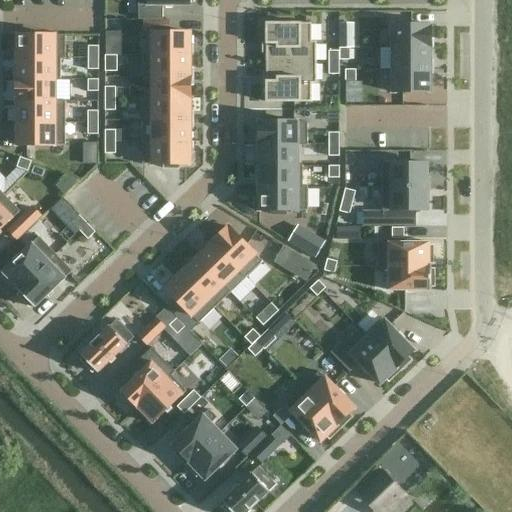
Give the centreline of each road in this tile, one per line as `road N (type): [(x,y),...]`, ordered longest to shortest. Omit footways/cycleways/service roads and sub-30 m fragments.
road 1 (residential): [(226,0),(222,161),(26,357)]
road 2 (residential): [(480,0),(478,305)]
road 3 (residential): [(291,511),(478,305)]
road 4 (residential): [(172,511),(26,357)]
